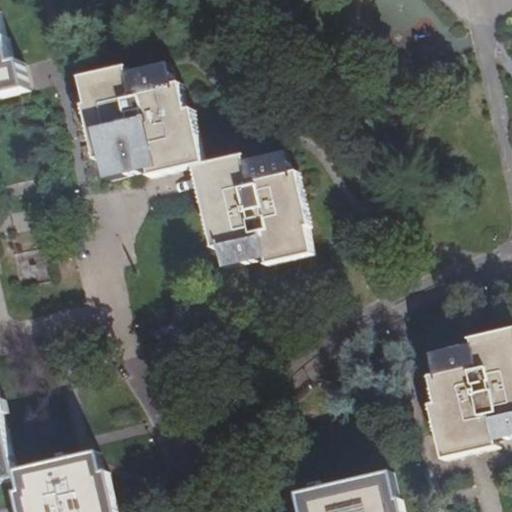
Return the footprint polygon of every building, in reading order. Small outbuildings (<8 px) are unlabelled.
[(0,87),(31,80),(25,56),(5,59),(0,39),(0,87)] [(152,173),(190,165),(194,164),(201,191),(206,211),(220,265),(259,256),(261,262),(306,252),(301,226),(297,227),(289,192),(285,172),(283,165),(279,148),(239,158),(238,153),(201,161),(200,156),(194,131),(183,133),(178,111),(176,105),(172,87),(170,79),(165,60),(127,69),(125,60),(99,67),(79,72),(85,102),(89,102),(93,122),(101,157),(102,159),(106,176),(143,167),(150,166),(152,173)] [(511,357),(511,333),(511,331),(467,340),(468,347),(425,356),(429,375),(431,383),(434,400),(437,409),(441,428),(431,431),(432,435),(474,425),(478,446),(497,441),(511,436),(511,357)] [(0,482),(19,478),(22,490),(14,492),(18,511),(122,511),(112,470),(106,471),(101,451),(18,470),(0,391),(0,482)] [(499,448),(497,441),(478,446),(474,425),(432,435),(438,463),(499,448)] [(407,511),(404,498),(402,498),(395,469),(298,494),(303,511),(407,511)]
